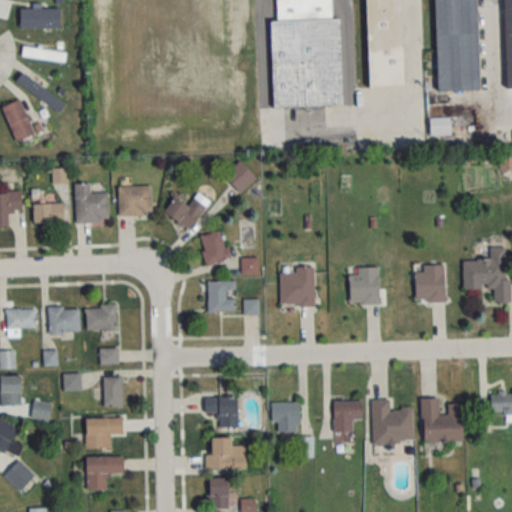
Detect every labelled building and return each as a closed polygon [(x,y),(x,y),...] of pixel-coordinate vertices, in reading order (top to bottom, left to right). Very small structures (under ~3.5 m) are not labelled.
[(281,0),(282,19),(275,20),(277,105),(346,104),(343,15),(336,15),(336,0),(281,0)] [(367,0),(370,86),(407,85),(403,0),(367,0)] [(437,0),(440,91),(484,90),(481,0),(437,0)] [(511,0),(502,0),(506,91),(511,90),(511,0)] [(26,9),(26,26),(66,25),(66,9),(26,9)] [(24,46),(22,57),(66,63),(68,52),(24,46)] [(23,72),(16,82),(60,114),(67,104),(23,72)] [(21,99),(3,108),(21,144),(39,135),(21,99)] [(448,134),(448,118),(428,118),(428,134),(448,134)] [(239,192),(254,178),(238,161),(223,175),(239,192)] [(74,183),(74,222),(107,222),(107,193),(89,193),(89,183),(74,183)] [(149,186),(117,186),(117,215),(150,215),(149,186)] [(0,226),(7,226),(7,212),(20,211),(19,191),(0,192),(0,226)] [(209,202),(197,193),(186,206),(173,197),(162,211),(187,231),(209,202)] [(31,222),(61,222),(61,203),(31,203),(31,222)] [(205,264),(227,259),(219,231),(197,236),(205,264)] [(506,246),(487,247),(488,259),(461,259),(462,289),(492,289),(492,302),(507,302),(506,246)] [(240,259),(241,275),(256,274),(256,258),(240,259)] [(443,264),(421,264),(421,271),(413,271),(413,301),(443,301),(443,264)] [(312,306),(312,266),(293,267),(293,272),(278,272),(278,306),(312,306)] [(377,267),(348,267),(348,304),(377,304),(377,267)] [(206,281),(206,312),(234,311),(233,281),(206,281)] [(242,299),(242,314),(257,314),(257,299),(242,299)] [(77,306),(46,308),(48,333),(78,332),(77,306)] [(114,330),(114,306),(85,306),(85,330),(114,330)] [(5,337),(17,337),(17,327),(34,327),(34,310),(5,310),(5,337)] [(98,348),(98,364),(116,364),(116,348),(98,348)] [(0,369),(14,369),(14,351),(0,350),(0,369)] [(0,404),(19,405),(19,376),(0,375),(0,404)] [(62,375),(62,390),(77,390),(77,375),(62,375)] [(121,406),(121,377),(102,377),(102,406),(121,406)] [(489,414),(504,414),(504,422),(511,421),(511,394),(489,394),(489,414)] [(203,413),(216,413),(217,427),(236,427),(236,397),(203,397),(203,413)] [(460,403),(445,404),(445,414),(437,414),(437,398),(420,398),(420,442),(461,441),(460,403)] [(370,399),(371,443),(412,442),(411,408),(388,409),(388,399),(370,399)] [(351,419),(360,419),(360,400),(332,400),(332,441),(351,441),(351,419)] [(30,418),(47,420),(49,403),(32,401),(30,418)] [(269,421),(276,421),(276,432),(297,432),(297,402),(269,402),(269,421)] [(84,449),(109,449),(109,435),(121,435),(121,418),(84,418),(84,449)] [(242,446),(230,446),(230,437),(209,437),(209,455),(203,455),(203,469),(242,469),(242,446)] [(84,457),(84,490),(105,490),(105,474),(122,474),(122,457),(84,457)] [(2,475),(17,491),(33,476),(17,460),(2,475)] [(225,508),(225,478),(207,478),(207,508),(225,508)] [(239,511),(253,511),(253,499),(239,499),(239,511)]
